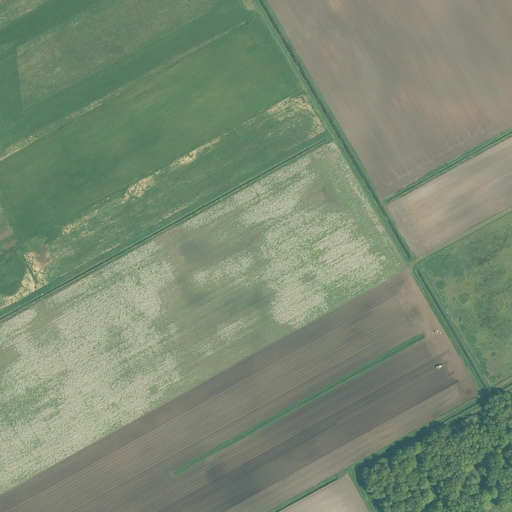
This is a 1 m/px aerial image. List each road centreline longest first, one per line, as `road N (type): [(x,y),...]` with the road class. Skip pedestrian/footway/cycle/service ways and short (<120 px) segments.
road 1 (track): [(261,0),(490,390),(511,378)]
road 2 (track): [(379,511),(359,469),(511,387)]
